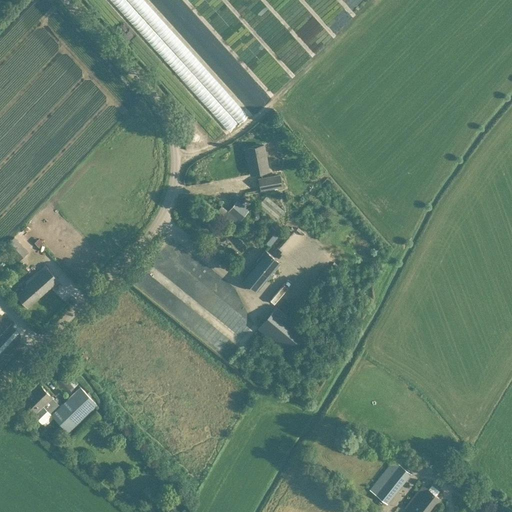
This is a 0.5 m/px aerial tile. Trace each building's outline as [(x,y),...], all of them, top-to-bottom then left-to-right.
[(250,174),(260,172),(269,170),(264,145),(255,147),(246,149),(248,161),(250,161),(252,173),(250,173),(250,174)] [(259,178),(261,190),(281,186),(279,175),(259,178)] [(264,209),(284,223),(291,213),(271,198),(264,209)] [(222,218),(234,228),(248,210),(237,201),(222,218)] [(271,245),(280,233),(271,226),(262,238),(271,245)] [(291,257),(310,240),(300,230),(281,247),(291,257)] [(29,252),(15,237),(14,236),(4,246),(19,261),(29,252)] [(39,239),(35,243),(39,248),(43,243),(39,239)] [(257,291),(280,262),(282,261),(279,259),(271,252),(267,249),(266,250),(242,279),(257,291)] [(59,280),(52,272),(45,264),(26,282),(28,285),(16,295),(21,300),(27,308),(59,280)] [(284,305),(299,288),(293,283),(279,300),(284,305)] [(0,328),(3,330),(10,325),(12,321),(0,306),(0,328)] [(307,332),(285,314),(276,307),(268,316),(258,328),(266,334),(289,354),(307,332)] [(63,376),(57,381),(68,393),(74,387),(63,376)] [(97,404),(87,394),(80,387),(60,406),(40,385),(22,403),(29,410),(34,415),(35,414),(43,422),(53,413),(69,430),(97,404)] [(64,440),(58,446),(64,452),(70,446),(64,440)] [(387,503),(412,472),(400,464),(398,466),(392,462),(389,466),(370,490),(387,503)] [(409,511),(429,511),(440,499),(431,491),(423,485),(405,507),(410,511),(409,511)]
